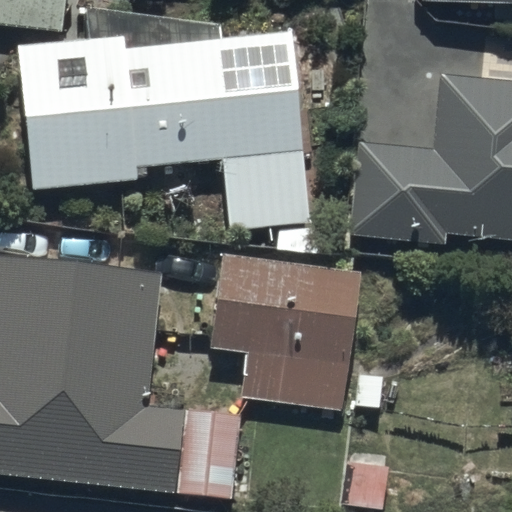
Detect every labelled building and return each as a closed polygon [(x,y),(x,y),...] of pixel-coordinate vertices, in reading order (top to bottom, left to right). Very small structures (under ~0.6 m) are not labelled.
[(0,0),(0,16),(65,23),(67,1),(120,6),(120,0),(0,0)] [(229,225),(278,220),(281,247),(346,247),(345,218),(311,217),(304,141),(344,137),(339,89),(305,92),(298,22),(130,39),(129,26),(19,37),(33,185),(142,175),(140,159),(222,151),(229,225)] [(358,131),(351,227),(444,236),(445,225),(511,231),(511,75),(441,69),(435,139),(358,131)] [(162,260),(0,246),(0,466),(232,486),(239,404),(151,397),(162,260)] [(360,264),(224,247),(213,340),(248,344),(242,390),(343,403),(360,264)]
